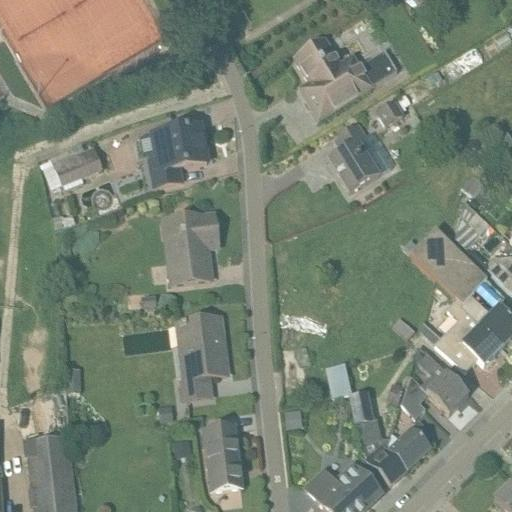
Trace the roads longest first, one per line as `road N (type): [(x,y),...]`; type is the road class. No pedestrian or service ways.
road 1 (residential): [(280,511),(251,156),(234,84)]
road 2 (tertiary): [(410,511),(511,413)]
